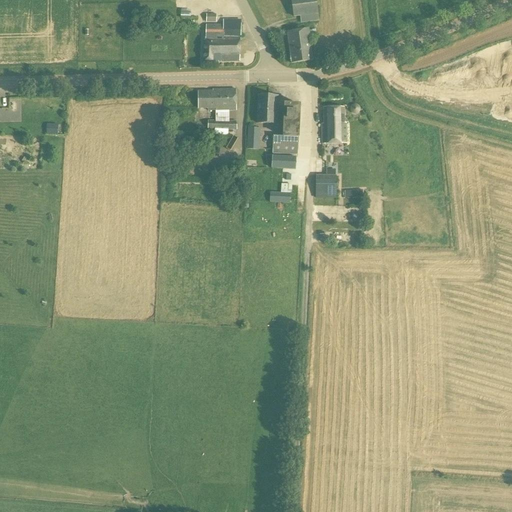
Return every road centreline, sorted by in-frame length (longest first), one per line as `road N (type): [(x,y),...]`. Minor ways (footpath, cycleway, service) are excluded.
road 1 (unknown): [(312,77),(291,511)]
road 2 (tertiary): [(0,84),(275,78)]
road 3 (tertiary): [(275,78),(350,71),(511,5)]
